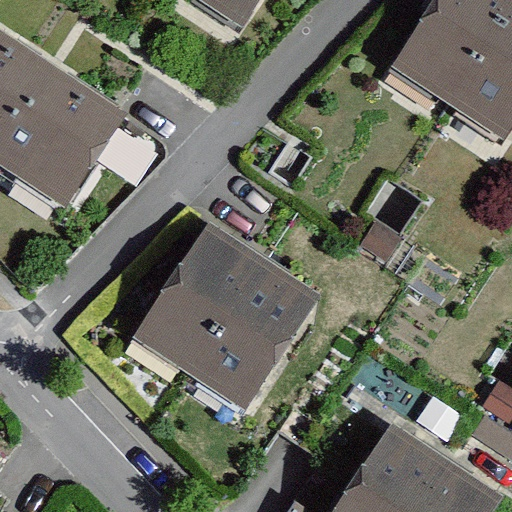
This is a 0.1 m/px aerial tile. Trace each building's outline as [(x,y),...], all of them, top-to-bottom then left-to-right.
[(278,0),(180,0),(250,44),(278,0)] [(511,0),(458,0),(401,84),(511,158),(511,0)] [(132,132),(0,47),(0,176),(74,223),(132,132)] [(212,243),(135,357),(251,435),(328,322),(212,243)] [(503,511),(397,440),(348,511),(503,511)]
